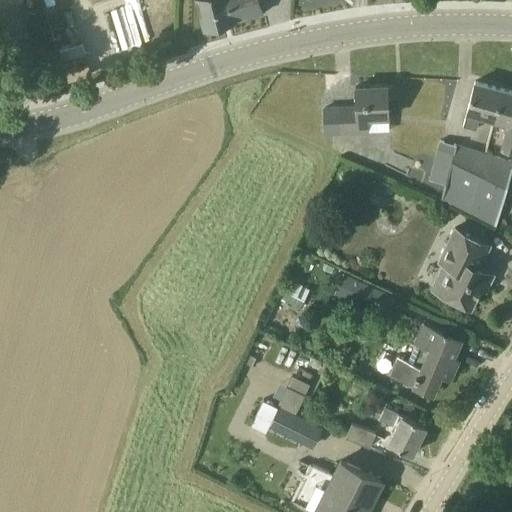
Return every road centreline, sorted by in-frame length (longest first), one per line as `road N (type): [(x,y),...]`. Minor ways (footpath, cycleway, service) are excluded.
road 1 (residential): [(0,131),(68,118),(229,61),(320,39),(511,27)]
road 2 (residential): [(424,511),(511,371)]
